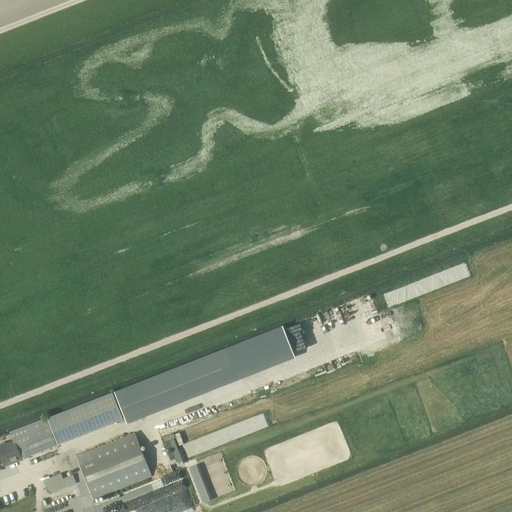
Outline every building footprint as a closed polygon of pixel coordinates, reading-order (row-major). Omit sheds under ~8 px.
[(231,353),(115,390),(124,415),(240,379),(231,353)] [(58,445),(93,431),(123,419),(113,392),(47,417),(58,445)] [(57,445),(46,418),(10,432),(13,441),(6,444),(6,443),(0,444),(0,456),(4,465),(57,445)] [(178,443),(184,442),(180,430),(168,434),(177,462),(183,460),(178,443)] [(93,500),(152,476),(135,433),(75,456),(93,500)] [(181,448),(184,458),(190,456),(187,446),(181,448)] [(203,460),(190,465),(204,500),(217,495),(203,460)] [(74,473),(65,476),(62,471),(45,478),(51,492),(77,482),(74,473)]
